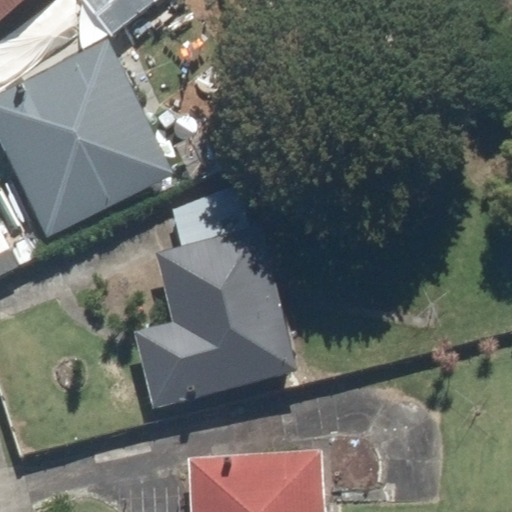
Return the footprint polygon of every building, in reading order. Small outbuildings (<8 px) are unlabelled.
[(0,0),(0,33),(44,0),(0,0)] [(166,0),(82,0),(72,8),(105,49),(166,0)] [(162,189),(100,55),(0,101),(0,165),(38,247),(162,189)] [(163,333),(126,342),(147,423),(285,388),(236,194),(166,212),(179,261),(147,270),(163,333)] [(188,470),(188,501),(107,501),(106,511),(317,511),(317,470),(188,470)]
